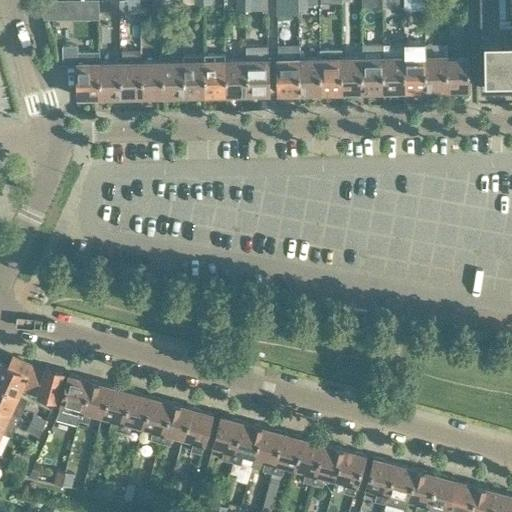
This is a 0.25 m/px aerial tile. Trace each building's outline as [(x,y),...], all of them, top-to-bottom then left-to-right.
[(100,16),(99,0),(39,0),(44,17),(100,16)] [(119,12),(118,0),(111,0),(111,12),(119,12)] [(118,0),(119,12),(141,12),(140,0),(118,0)] [(161,11),(160,0),(152,0),(153,11),(161,11)] [(183,11),(182,0),(160,0),(161,11),(183,11)] [(245,9),(244,0),(224,0),(225,9),(245,9)] [(255,9),(255,0),(244,0),(245,9),(255,9)] [(298,8),(298,0),(276,0),(277,13),(278,13),(278,18),(293,17),(293,13),(299,13),(299,8),(298,8)] [(319,1),(319,0),(298,0),(298,8),(299,8),(308,8),(308,4),(321,4),(321,1),(319,1)] [(511,0),(479,0),(481,88),(511,87),(511,0)] [(426,40),(405,41),(405,54),(406,89),(414,89),(415,91),(422,91),(424,88),(427,88),(426,54),(426,40)] [(77,44),(62,45),(63,63),(78,63),(78,96),(82,96),(83,98),(90,98),(92,96),(100,96),(99,60),(99,50),(77,51),(77,44)] [(268,45),(246,46),(246,57),(247,92),(249,92),(251,95),(259,95),(260,92),(268,92),(268,91),(268,57),(268,45)] [(384,89),(384,55),(383,45),(362,45),(363,55),(363,90),(371,89),(373,92),(381,92),(382,89),(384,89)] [(341,56),(342,56),(342,48),(321,48),(321,56),(320,56),(321,91),(330,90),(331,93),(339,93),(340,90),(342,90),(341,56)] [(299,56),(300,56),(300,49),(279,50),(279,57),(278,57),(278,92),(288,91),(289,94),(297,94),(298,91),(300,91),(299,56)] [(205,94),(204,53),(184,53),(184,58),(183,58),(184,94),(187,94),(188,96),(195,96),(197,94),(205,94)] [(225,58),(226,58),(226,53),(204,53),(205,94),(208,94),(209,96),(217,96),(218,93),(226,93),(225,58)] [(447,57),(447,53),(426,54),(427,88),(435,88),(436,90),(444,90),(445,88),(448,88),(447,57)] [(406,89),(405,54),(384,55),(384,89),(393,89),(394,92),(402,92),(403,89),(406,89)] [(363,90),(363,55),(342,56),(341,56),(342,90),(351,90),(352,92),(360,92),(361,90),(363,90)] [(321,91),(320,56),(300,56),(299,56),(300,91),(308,91),(310,93),(318,93),(319,91),(321,91)] [(247,92),(246,57),(226,58),(225,58),(226,93),(229,93),(231,95),(237,95),(239,92),(247,92)] [(469,87),(469,57),(447,57),(448,88),(456,87),(458,90),(465,90),(466,87),(469,87)] [(184,94),(183,58),(162,59),(163,94),(166,94),(168,97),(175,96),(176,94),(184,94)] [(142,95),(141,59),(120,60),(121,95),(124,95),(126,97),(132,97),(134,95),(142,95)] [(163,94),(162,59),(141,59),(142,95),(145,95),(147,97),(154,97),(156,94),(163,94)] [(121,95),(120,60),(99,60),(100,96),(103,96),(105,98),(112,98),(113,95),(121,95)] [(56,400),(63,371),(45,366),(44,370),(14,355),(9,365),(0,360),(0,383),(20,393),(21,393),(24,387),(37,392),(37,394),(56,400)] [(60,409),(56,417),(77,424),(79,418),(89,379),(70,374),(62,403),(60,409)] [(102,414),(110,385),(89,379),(79,418),(89,421),(92,412),(102,414)] [(29,397),(21,393),(20,393),(0,383),(0,407),(20,416),(29,397)] [(119,429),(130,390),(110,385),(102,414),(113,417),(110,427),(119,429)] [(143,425),(151,396),(130,390),(119,429),(130,432),(133,423),(143,425)] [(160,440),(171,401),(151,396),(143,425),(153,428),(151,438),(160,440)] [(183,436),(191,406),(171,401),(160,440),(170,443),(173,434),(183,436)] [(214,414),(214,413),(191,406),(183,436),(194,439),(191,449),(202,452),(213,414),(214,414)] [(11,435),(20,416),(0,407),(0,430),(3,432),(3,431),(11,435)] [(43,427),(47,419),(34,413),(30,421),(43,427)] [(232,459),(243,420),(220,414),(220,415),(222,416),(214,445),(225,448),(223,457),(232,459)] [(255,455),(263,426),(243,420),(232,459),(242,462),(244,452),(255,455)] [(39,435),(43,427),(30,421),(27,429),(39,435)] [(272,471),(283,431),(263,426),(255,455),(256,456),(254,464),(265,466),(264,469),(272,471)] [(296,466),(304,437),(283,431),(272,471),(282,473),(285,463),(296,466)] [(313,482),(324,442),(304,437),(296,466),(307,469),(304,479),(313,482)] [(337,478),(345,448),(324,442),(313,482),(334,487),(337,478)] [(367,455),(367,454),(345,448),(337,478),(347,480),(345,490),(354,492),(365,455),(367,455)] [(30,457),(29,457),(17,451),(12,460),(26,466),(30,457)] [(385,502),(396,462),(373,456),(373,457),(375,458),(367,486),(378,489),(375,499),(385,502)] [(22,473),(26,466),(12,460),(9,467),(22,473)] [(408,497),(416,467),(396,462),(385,502),(406,507),(408,497)] [(424,511),(425,511),(436,473),(416,467),(408,497),(418,500),(416,510),(424,511)] [(61,483),(65,470),(58,468),(54,482),(61,483)] [(75,472),(65,470),(61,483),(72,485),(75,472)] [(449,508),(457,478),(436,473),(425,511),(435,511),(438,505),(448,508),(449,508)] [(103,492),(106,478),(98,477),(95,490),(103,492)] [(115,481),(106,478),(103,492),(113,494),(115,481)] [(448,508),(448,510),(456,511),(469,511),(477,484),(457,478),(449,508),(448,508)] [(491,511),(497,489),(477,484),(469,511),(491,511)] [(144,501),(147,488),(140,486),(137,499),(144,501)] [(156,490),(147,488),(144,501),(154,503),(156,490)] [(491,511),(511,511),(511,493),(497,489),(491,511)] [(187,509),(190,495),(182,493),(178,506),(187,509)] [(217,511),(220,503),(212,501),(209,511),(217,511)] [(229,506),(220,503),(217,511),(239,511),(241,505),(230,502),(229,506)]
